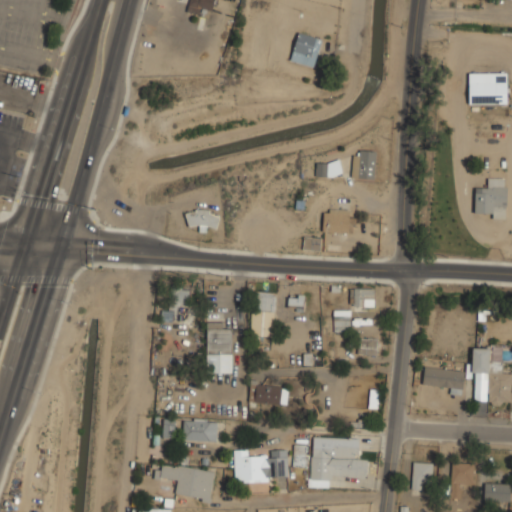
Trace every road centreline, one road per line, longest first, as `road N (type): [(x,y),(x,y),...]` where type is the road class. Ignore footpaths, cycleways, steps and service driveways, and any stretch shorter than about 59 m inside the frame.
road 1 (tertiary): [(419,0),(403,162),(403,345),(385,511)]
road 2 (secondary): [(63,247),(511,273)]
road 3 (primary): [(105,0),(28,245)]
road 4 (primary): [(63,247),(127,22),(121,0)]
road 5 (primary): [(0,438),(63,247)]
